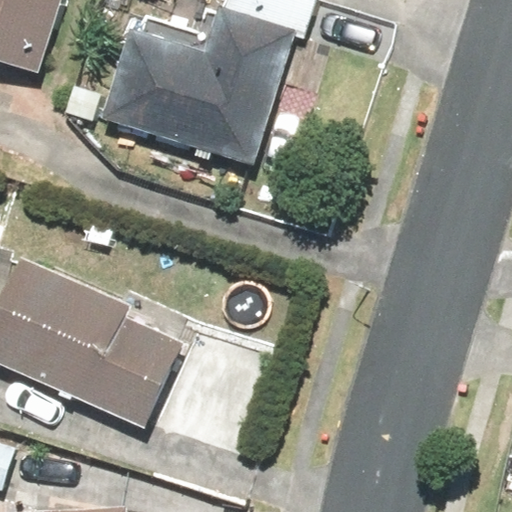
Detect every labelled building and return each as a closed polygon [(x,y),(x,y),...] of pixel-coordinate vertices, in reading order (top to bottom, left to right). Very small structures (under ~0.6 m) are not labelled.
[(0,0),(0,52),(67,72),(88,0),(0,0)] [(233,0),(304,25),(313,0),(233,0)] [(254,155),(293,30),(209,4),(204,23),(132,1),(100,108),(254,155)] [(0,363),(162,431),(203,335),(31,263),(0,335),(0,363)] [(0,433),(0,475),(4,477),(14,437),(0,433)]
